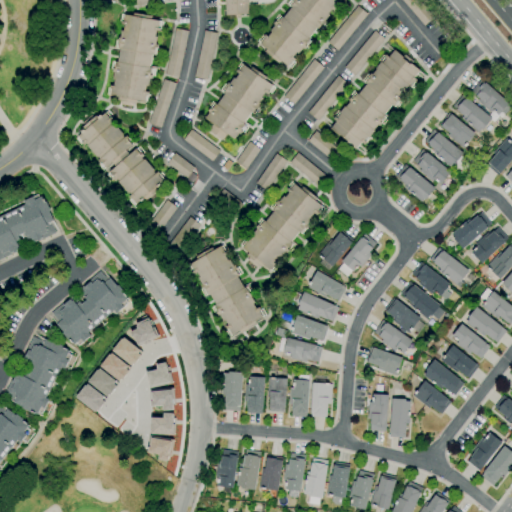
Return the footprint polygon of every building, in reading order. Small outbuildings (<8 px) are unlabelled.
[(235,18),(235,15),(225,16),(224,0),(247,0),(249,14),(239,14),(240,18),(235,18)] [(289,67),(281,61),(278,63),(265,52),(266,49),(259,43),(265,35),(268,36),(271,32),(270,31),(275,25),(273,24),(280,15),(283,17),(291,7),(288,5),(292,0),(337,0),(341,3),(334,11),(332,9),(328,14),(329,15),(324,20),(325,21),(319,30),(316,28),(308,38),(310,41),(303,49),(302,48),(298,53),(296,52),(292,57),(295,59),(289,67)] [(424,26),(402,0),(418,0),(433,18),(424,26)] [(337,51),(327,42),(357,5),(367,13),(337,51)] [(135,104),(117,101),(118,97),(110,96),(111,89),(109,89),(109,85),(113,86),(114,80),(112,79),(114,72),(112,72),(114,62),(117,62),(120,49),(114,48),(117,34),(121,34),(124,14),(133,16),(133,13),(151,16),(151,19),(159,21),(157,28),(160,28),(159,31),(156,31),(155,37),(156,37),(154,47),(155,47),(153,55),(151,54),(149,68),(151,69),(150,75),(152,76),(151,80),(149,79),(148,86),(146,86),(145,92),(148,92),(147,96),(145,95),(144,102),(136,101),(135,104)] [(177,77),(165,74),(175,28),(187,30),(177,77)] [(207,80),(194,77),(204,30),(217,33),(207,80)] [(353,76),(344,67),(375,30),(384,39),(353,76)] [(355,149),(347,142),(348,141),(340,134),(339,136),(330,129),(336,122),(333,119),(338,112),(339,113),(345,106),(346,107),(350,102),(348,101),(355,93),(356,94),(357,94),(358,95),(366,84),(364,82),(370,74),(372,75),(376,69),(375,68),(386,54),(389,56),(394,50),(403,57),(402,58),(410,64),(411,63),(419,70),(414,77),(417,80),(414,83),(414,82),(410,86),(405,93),(403,91),(398,96),(400,99),(394,107),(391,105),(382,116),(385,118),(379,126),(377,125),(373,130),(374,131),(365,142),(366,143),(364,145),(361,142),(355,149)] [(293,105),(283,97),(313,59),(323,67),(293,105)] [(222,140),(208,131),(213,124),(205,118),(209,112),(207,111),(213,102),(216,105),(224,93),(222,91),(228,83),(229,84),(233,78),(235,79),(238,74),(236,72),(241,63),(250,70),(252,67),(267,77),(265,80),(272,84),(271,85),(273,86),(269,91),(270,92),(267,95),(264,93),(257,104),(259,106),(253,114),(251,112),(243,123),(247,126),(241,135),(238,133),(234,139),(226,134),(222,140)] [(317,121),(307,113),(337,76),(347,84),(317,121)] [(497,115),(492,110),(489,112),(477,101),(479,99),(470,91),(481,78),(508,103),(507,104),(510,107),(504,114),(501,111),(497,115)] [(160,127),(148,123),(163,79),(175,83),(160,127)] [(478,132),(461,118),(463,116),(452,107),(462,94),(491,118),(482,129),(481,128),(478,132)] [(135,205),(128,197),(130,195),(128,193),(128,194),(118,182),(119,181),(117,179),(115,181),(109,173),(116,167),(111,162),(104,169),(97,161),(100,159),(98,157),(96,158),(87,146),(88,145),(86,142),(83,145),(77,137),(84,130),(82,128),(95,116),(98,119),(105,113),(109,118),(111,117),(113,120),(110,122),(112,124),(113,123),(123,134),(122,135),(124,137),(126,135),(129,138),(128,139),(132,144),(126,150),(130,154),(136,149),(140,154),(142,153),(144,156),(141,158),(143,160),(144,159),(154,170),(153,171),(155,174),(158,171),(160,174),(158,175),(163,181),(155,188),(158,191),(145,202),(143,199),(135,205)] [(463,148),(447,136),(450,133),(439,124),(447,114),(449,116),(451,114),(475,133),(463,148)] [(212,161),(183,140),(191,129),(219,151),(212,161)] [(450,167),(433,153),(435,150),(423,142),(433,129),(463,153),(455,164),(453,163),(450,167)] [(335,164),(307,141),(315,131),(343,154),(335,164)] [(511,158),(497,175),(485,165),(498,151),(496,149),(506,138),(511,143),(511,158)] [(245,169),(235,162),(249,142),(259,149),(245,169)] [(440,184),(434,179),(432,182),(419,171),(421,168),(412,162),(421,150),(424,153),(424,152),(426,154),(426,153),(450,172),(440,184)] [(186,179),(166,163),(175,153),(194,168),(191,172),(186,179)] [(317,186),(289,163),(297,153),(325,176),(317,186)] [(266,191),(255,183),(276,154),(286,161),(266,191)] [(421,202),(409,191),(408,192),(404,188),(406,186),(395,176),(405,163),(434,188),(425,199),(424,198),(421,202)] [(511,165),(502,175),(511,184),(511,165)] [(191,172),(196,176),(191,182),(186,179),(191,172)] [(271,271),(263,265),(261,267),(246,255),(249,253),(241,246),(245,241),(245,240),(247,238),(250,240),(258,230),(255,228),(261,220),(264,222),(273,211),(271,209),(277,201),(279,202),(283,196),(285,197),(288,193),(286,190),(288,188),(293,183),(300,190),(303,186),(317,198),(314,201),(323,208),(319,213),(318,213),(316,215),(314,213),(310,218),(311,219),(306,225),(308,226),(301,234),(299,232),(290,243),(292,245),(286,253),(284,252),(276,262),(277,263),(271,271)] [(234,214),(215,199),(223,189),(242,204),(234,214)] [(0,259),(0,216),(24,205),(23,201),(36,194),(38,198),(41,197),(43,199),(44,199),(50,211),(47,212),(57,232),(29,246),(23,234),(18,236),(24,248),(0,259)] [(154,237),(144,230),(166,200),(176,208),(154,237)] [(462,249),(453,239),(454,238),(451,234),(465,222),(467,224),(481,212),(491,223),(462,249)] [(177,253),(167,245),(189,217),(200,225),(177,253)] [(478,247),(474,244),(486,233),(489,235),(497,227),(508,239),(481,264),(471,253),(478,247)] [(332,266),(318,254),(330,239),(332,241),(341,230),(353,240),(332,266)] [(346,277),(337,270),(343,263),(341,261),(364,233),(376,243),(368,252),(371,255),(360,267),(358,265),(353,271),(352,270),(346,277)] [(230,335),(227,330),(226,330),(224,327),(227,325),(225,321),(223,321),(219,314),(218,315),(213,307),(216,305),(209,292),(205,294),(200,285),(201,285),(198,278),(199,277),(196,272),(193,274),(192,271),(193,271),(189,265),(190,264),(197,260),(195,257),(212,247),(213,250),(222,245),(227,254),(225,255),(228,261),(229,260),(233,266),(234,265),(239,275),(237,276),(244,288),(247,286),(252,296),(250,297),(256,308),(258,307),(263,316),(255,321),(256,324),(242,332),(241,329),(230,335)] [(511,264),(499,279),(486,267),(496,255),(498,258),(509,246),(511,248),(511,264)] [(459,288),(438,271),(440,268),(429,259),(438,247),(468,271),(460,281),(463,283),(459,288)] [(446,300),(434,291),(431,294),(418,284),(420,281),(411,275),(420,262),(449,283),(446,288),(447,289),(446,291),(450,294),(446,300)] [(78,346),(75,343),(73,345),(71,342),(70,343),(62,333),(63,332),(56,325),(58,323),(50,314),(73,294),(81,304),(86,301),(77,291),(100,271),(108,280),(110,278),(117,286),(117,285),(126,295),(125,296),(127,298),(125,300),(128,303),(116,313),(113,310),(87,332),(90,336),(78,346)] [(338,301),(326,294),(324,297),(307,288),(316,271),(346,287),(338,301)] [(511,293),(501,283),(511,271),(511,293)] [(437,320),(431,315),(430,316),(429,315),(426,319),(409,305),(411,303),(399,294),(409,282),(444,310),(437,320)] [(511,320),(509,324),(498,316),(496,319),(480,306),(484,302),(478,297),(485,288),(491,293),(492,291),(511,307),(511,320)] [(332,321),(319,315),(317,319),(312,317),(297,310),(299,305),(297,304),(298,303),(292,301),(295,292),(302,295),(303,292),(338,307),(332,321)] [(408,333),(392,321),(394,318),(384,310),(393,298),(419,318),(417,320),(423,325),(417,333),(412,329),(410,331),(408,333)] [(496,343),(485,334),(483,337),(465,323),(468,319),(467,318),(476,307),(506,331),(496,343)] [(323,340),(309,336),(308,339),(290,333),(296,315),(328,326),(323,340)] [(136,348),(156,337),(145,318),(134,325),(136,328),(128,333),(136,348)] [(403,354),(396,349),(394,352),(381,342),(383,339),(373,332),(382,320),(412,341),(403,354)] [(480,358),(471,351),(469,354),(456,344),(457,342),(451,337),(461,324),(489,346),(480,358)] [(37,414),(34,413),(33,414),(22,408),(22,407),(13,402),(15,400),(4,394),(17,368),(29,374),(32,369),(19,363),(32,337),(43,342),(45,339),(54,343),(66,349),(68,351),(67,353),(70,355),(64,369),(60,367),(45,398),(48,399),(41,414),(38,412),(37,414)] [(111,352),(132,366),(142,352),(120,337),(111,352)] [(305,362),(289,358),(290,355),(282,353),(283,352),(277,350),(281,338),(286,340),(287,338),(322,347),(317,362),(306,359),(305,362)] [(468,378),(458,370),(456,373),(440,361),(452,346),(478,366),(468,378)] [(396,373),(367,363),(373,348),(401,358),(396,373)] [(75,399),(96,413),(129,366),(108,352),(75,399)] [(454,395),(443,387),(441,390),(436,386),(423,375),(426,372),(425,371),(433,360),(463,384),(454,395)] [(155,370),(144,371),(146,385),(167,382),(164,362),(154,364),(155,370)] [(239,411),(223,410),(224,396),(221,396),(223,373),(228,373),(228,372),(242,373),(239,411)] [(261,414),(246,413),(247,401),(243,401),(245,384),(248,385),(248,376),(264,378),(261,414)] [(306,418),(291,417),(292,404),(288,404),(289,388),(293,388),(293,380),(297,380),(297,376),(308,377),(307,381),(309,381),(306,418)] [(284,412),(268,411),(269,398),(266,398),(267,377),(286,379),(284,412)] [(441,414),(430,406),(428,408),(412,396),(424,381),(451,401),(441,414)] [(326,417),(311,417),(313,383),(331,384),(330,400),(327,400),(326,417)] [(171,432),(171,390),(150,390),(150,405),(160,405),(160,417),(149,417),(149,432),(171,432)] [(385,432),(370,431),(370,419),(367,419),(368,402),(372,402),(372,394),(387,395),(385,432)] [(511,426),(507,423),(503,419),(505,416),(494,407),(503,395),(511,402),(511,426)] [(404,438),(389,437),(391,398),(405,399),(405,401),(410,402),(409,424),(405,424),(404,438)] [(0,407),(5,412),(7,409),(15,415),(16,414),(27,423),(26,424),(28,426),(26,428),(29,430),(20,442),(17,440),(0,461),(0,407)] [(478,471),(466,462),(473,453),(471,451),(482,437),(484,439),(490,433),(501,442),(478,471)] [(157,454),(157,461),(170,461),(171,439),(147,439),(147,454),(157,454)] [(492,486),(480,477),(504,446),(511,453),(511,465),(507,472),(504,477),(501,474),(492,486)] [(232,488),(216,486),(217,477),(215,477),(218,460),(221,461),(222,450),(238,452),(232,488)] [(255,490),(241,488),(241,486),(236,486),(239,464),(243,464),(245,450),(260,452),(255,490)] [(300,491),(284,489),(285,481),(283,481),(285,464),(288,465),(290,453),(305,455),(300,491)] [(277,491),(258,488),(261,468),(265,469),(266,456),(281,458),(277,491)] [(318,505),(308,503),(309,496),(307,496),(308,495),(303,494),(307,471),(309,472),(312,458),(327,461),(318,505)] [(344,498),(326,496),(329,475),(333,475),(334,463),(348,465),(344,498)] [(364,510),(349,506),(351,497),(349,496),(352,481),(356,482),(359,471),(373,475),(364,510)] [(388,509),(369,505),(374,486),(378,487),(382,474),(396,477),(388,509)] [(411,511),(390,511),(398,497),(400,498),(407,481),(422,488),(411,511)] [(440,511),(418,511),(426,501),(429,504),(437,492),(449,501),(440,511)]
